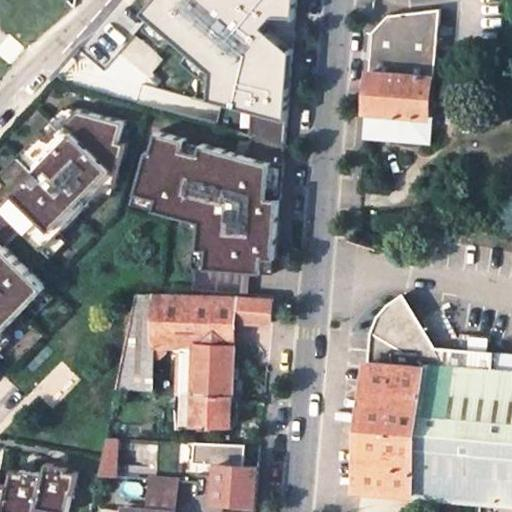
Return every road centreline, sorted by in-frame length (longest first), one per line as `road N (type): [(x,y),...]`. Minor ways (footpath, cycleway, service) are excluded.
road 1 (tertiary): [(293,511),(332,0)]
road 2 (residential): [(106,0),(0,108)]
